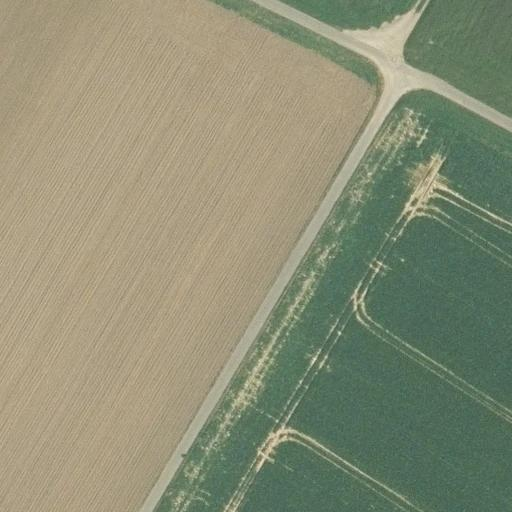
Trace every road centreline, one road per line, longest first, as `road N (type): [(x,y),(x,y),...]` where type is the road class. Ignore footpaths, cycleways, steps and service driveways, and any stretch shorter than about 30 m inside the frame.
road 1 (track): [(403,71),(143,511)]
road 2 (track): [(511,128),(259,0)]
